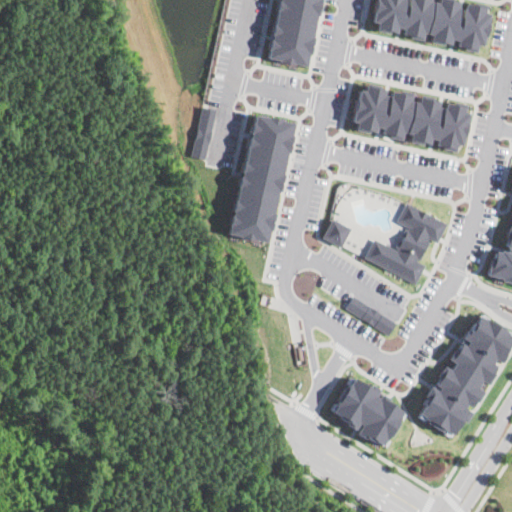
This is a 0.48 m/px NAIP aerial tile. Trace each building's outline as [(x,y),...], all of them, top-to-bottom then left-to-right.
[(262,57),(300,65),(303,53),(305,54),(309,37),(307,36),(311,15),(314,15),(317,0),(273,0),(262,49),(264,49),(262,57)] [(482,4),(480,11),(486,12),(480,45),(473,44),(472,51),(459,49),(460,47),(453,45),(454,40),(447,38),(446,43),(439,42),(439,45),(426,41),(428,34),(419,32),(418,40),(405,37),(406,35),(398,33),(399,28),(393,26),(392,32),(385,30),(384,32),(372,30),(374,22),(368,21),(372,0),(399,0),(399,4),(403,4),(404,0),(427,0),(435,2),(435,0),(448,0),(456,1),(453,15),(457,16),(459,7),(461,7),(462,2),(469,4),(470,1),(482,4)] [(465,113),(457,145),(451,144),(450,151),(437,148),(438,146),(431,145),(433,140),(425,138),(424,143),(417,142),(417,144),(404,141),(406,134),(398,132),(396,140),(384,137),(384,135),(377,133),(378,128),(371,127),(370,132),(363,130),(363,133),(350,130),(352,122),(347,121),(354,89),(359,90),(361,83),(373,85),(372,88),(380,90),(378,95),(385,96),(386,91),(393,92),(394,90),(407,93),(405,100),(413,102),(415,95),(427,97),(426,100),(434,102),(433,106),(439,108),(441,103),(447,104),(448,102),(461,104),(459,112),(465,113)] [(199,106),(214,109),(204,158),(189,155),(199,106)] [(249,115),(288,123),(285,135),(287,135),(284,153),(282,153),(277,174),(279,175),(276,193),(274,192),(269,211),(273,212),(270,229),(267,228),(264,241),(225,232),(234,187),(249,115)] [(511,167),(509,181),(511,182),(510,189),(511,189),(511,204),(508,216),(511,217),(511,226),(506,225),(503,238),(506,238),(504,245),(507,246),(506,251),(499,249),(499,251),(494,250),(492,256),(489,256),(486,273),(501,277),(501,280),(510,282),(511,280),(511,167)] [(372,237),(363,256),(414,283),(423,264),(415,260),(427,237),(435,242),(445,222),(403,200),(394,220),(407,226),(395,249),(372,237)] [(330,217),(349,227),(339,246),(320,236),(330,217)] [(352,295),(395,322),(387,334),(345,307),(352,295)] [(418,412),(427,418),(425,421),(440,431),(442,428),(451,434),(461,420),(465,422),(471,412),(464,407),(466,404),(470,406),(474,400),(476,401),(483,391),(477,386),(481,380),(488,383),(494,373),(493,371),(496,364),(492,362),(495,358),(501,361),(506,353),(503,351),(511,337),(511,335),(507,332),(508,331),(479,313),(470,329),(467,327),(461,337),(466,340),(464,344),(460,342),(456,349),(454,347),(447,358),(453,362),(449,369),(443,365),(436,376),(438,378),(434,384),(438,386),(436,390),(429,385),(423,396),(427,399),(418,412)] [(401,410),(395,420),(398,422),(389,437),(386,435),(380,445),(365,436),(363,438),(355,433),(360,425),(357,422),(353,429),(345,423),(346,421),(331,411),(353,377),(367,387),(369,384),(378,388),(374,395),(377,397),(380,393),(388,398),(387,400),(401,410)]
